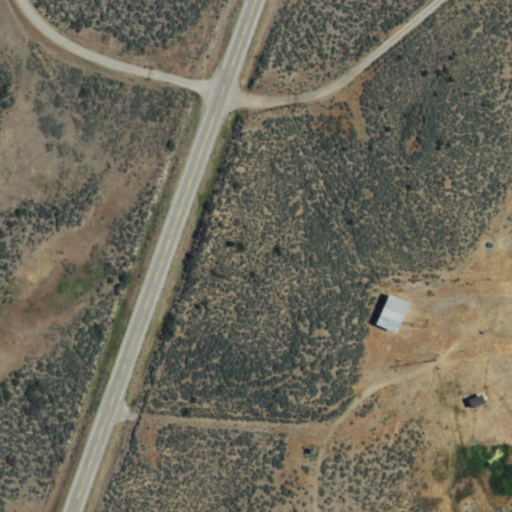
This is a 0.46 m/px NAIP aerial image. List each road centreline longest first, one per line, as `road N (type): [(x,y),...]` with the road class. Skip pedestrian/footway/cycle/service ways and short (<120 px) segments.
road 1 (secondary): [(77,511),(263,0)]
road 2 (track): [(446,0),(353,75),(305,97),(245,101),(219,129)]
